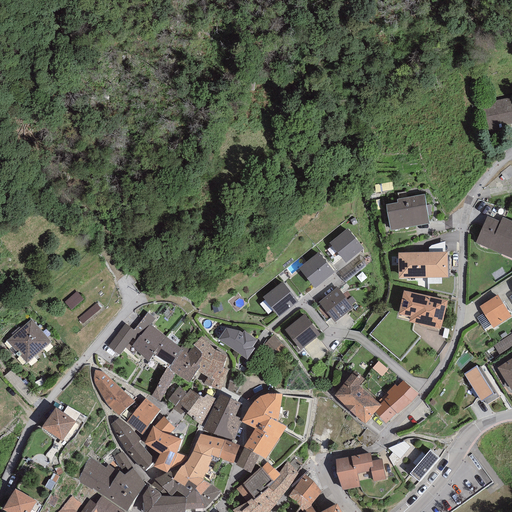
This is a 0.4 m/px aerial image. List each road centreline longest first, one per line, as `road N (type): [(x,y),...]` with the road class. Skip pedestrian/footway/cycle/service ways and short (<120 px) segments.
road 1 (residential): [(353,511),(319,460),(379,446),(452,347),(465,215),(476,190),(511,154)]
road 2 (residential): [(131,301),(34,418),(0,491)]
road 3 (residential): [(410,511),(477,427),(511,414)]
